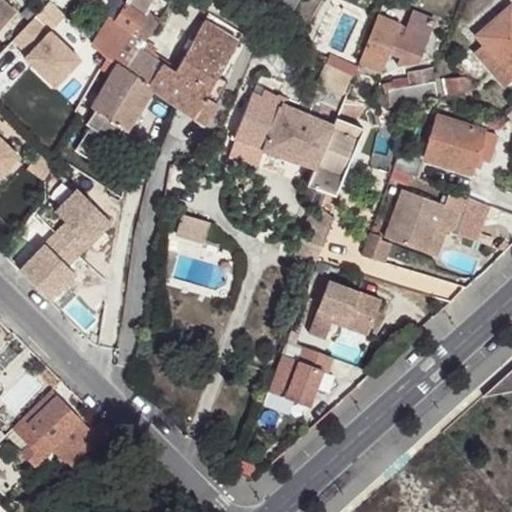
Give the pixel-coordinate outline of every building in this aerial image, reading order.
[(0,0),(0,30),(17,13),(2,0),(0,0)] [(134,12),(136,0),(125,0),(126,7),(134,12)] [(152,0),(136,0),(134,12),(145,19),(148,14),(156,2),(152,0)] [(276,0),(276,2),(289,13),(296,0),(276,0)] [(482,43),(510,75),(511,77),(511,10),(508,5),(475,34),(482,43)] [(145,19),(134,12),(126,7),(117,21),(113,26),(108,23),(94,43),(110,56),(120,65),(139,45),(143,40),(141,39),(145,34),(147,35),(158,21),(148,14),(145,19)] [(402,34),(394,31),(387,50),(400,54),(394,66),(418,61),(434,19),(412,10),(402,34)] [(205,15),(201,23),(236,44),(239,36),(205,15)] [(357,62),(373,68),(377,70),(387,50),(394,31),(397,23),(375,15),(357,62)] [(111,17),(108,23),(113,26),(117,21),(111,17)] [(201,23),(169,69),(155,91),(175,107),(191,118),(213,82),(217,76),(236,44),(201,23)] [(267,39),(260,35),(256,46),(264,48),(267,39)] [(501,83),(510,75),(482,43),(472,51),(501,83)] [(169,69),(139,45),(120,65),(155,91),(169,69)] [(343,72),(348,58),(330,50),(323,64),(343,72)] [(114,74),(120,65),(110,56),(104,66),(114,74)] [(351,76),(354,69),(357,62),(348,58),(343,72),(349,75),(351,76)] [(354,69),(370,74),(373,68),(357,62),(354,69)] [(349,75),(343,72),(323,64),(315,82),(342,91),(349,75)] [(155,91),(120,65),(114,74),(93,106),(99,112),(121,127),(128,132),(155,91)] [(410,83),(428,79),(434,77),(431,66),(408,71),(410,83)] [(439,76),(442,95),(469,89),(467,80),(462,74),(439,76)] [(226,81),(217,76),(213,82),(222,87),(226,81)] [(382,106),(431,98),(428,79),(410,83),(393,85),(385,91),(374,97),(382,106)] [(385,91),(393,85),(390,80),(381,84),(385,91)] [(213,82),(191,118),(202,123),(222,87),(213,82)] [(254,86),(251,93),(262,97),(265,91),(254,86)] [(265,91),(262,97),(276,103),(277,97),(265,91)] [(314,170),(331,126),(308,117),(290,110),(276,103),(262,97),(251,93),(233,138),(263,149),(263,151),(314,170)] [(290,110),(308,117),(311,111),(305,109),(306,107),(293,102),(290,110)] [(95,162),(121,127),(99,112),(74,148),(95,162)] [(350,119),(337,113),(335,117),(348,123),(350,119)] [(473,157),(482,130),(436,116),(422,157),(468,172),(471,166),(473,157)] [(348,123),(335,117),(331,126),(314,170),(308,186),(333,196),(362,129),(348,123)] [(495,134),(482,130),(473,157),(479,160),(486,161),(495,134)] [(385,147),(392,149),(394,139),(388,137),(385,147)] [(390,166),(414,176),(420,163),(415,161),(417,156),(398,150),(390,166)] [(479,160),(473,157),(471,166),(476,168),(479,160)] [(380,238),(423,254),(432,228),(442,231),(451,235),(460,212),(398,189),(380,238)] [(55,233),(79,256),(111,223),(77,190),(55,212),(66,223),(55,233)] [(333,219),(317,205),(301,242),(321,250),(333,219)] [(180,215),(174,234),(202,243),(208,224),(180,215)] [(442,231),(432,228),(423,254),(433,257),(442,231)] [(79,256),(55,233),(18,272),(49,302),(76,275),(68,267),(79,256)] [(378,238),(366,233),(358,253),(382,260),(387,244),(377,240),(378,238)] [(301,242),(295,257),(316,264),(318,261),(321,250),(301,242)] [(347,319),(344,325),(367,334),(379,299),(327,280),(308,332),(325,337),(331,320),(334,314),(347,319)] [(331,320),(344,325),(347,319),(334,314),(331,320)] [(334,356),(287,340),(268,392),(310,407),(323,372),(327,373),(334,356)] [(59,396),(53,390),(28,415),(33,419),(59,396)] [(112,431),(98,416),(88,427),(85,430),(78,422),(81,419),(59,396),(33,419),(30,422),(52,446),(66,459),(74,451),(84,461),(112,431)] [(33,419),(28,415),(14,427),(20,433),(30,422),(33,419)] [(85,430),(88,427),(81,419),(78,422),(85,430)] [(30,422),(20,433),(42,456),(52,446),(30,422)] [(17,508),(21,511),(35,511),(55,491),(44,481),(17,508)]
